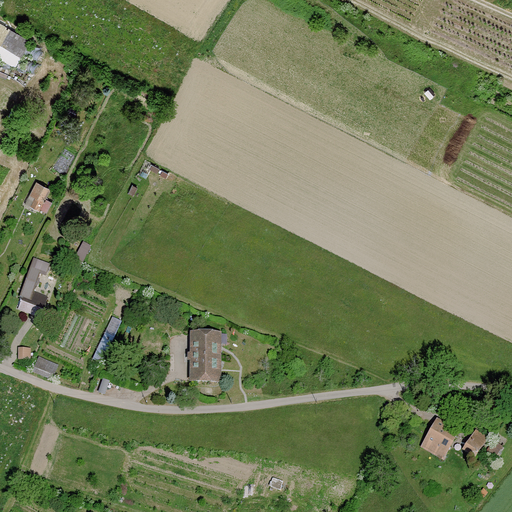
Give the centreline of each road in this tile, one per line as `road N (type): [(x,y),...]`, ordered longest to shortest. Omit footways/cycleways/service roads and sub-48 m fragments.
road 1 (unclassified): [(511,388),(418,385),(183,410),(81,394),(0,367)]
road 2 (track): [(511,77),(350,0)]
road 3 (track): [(0,504),(45,409),(44,384)]
